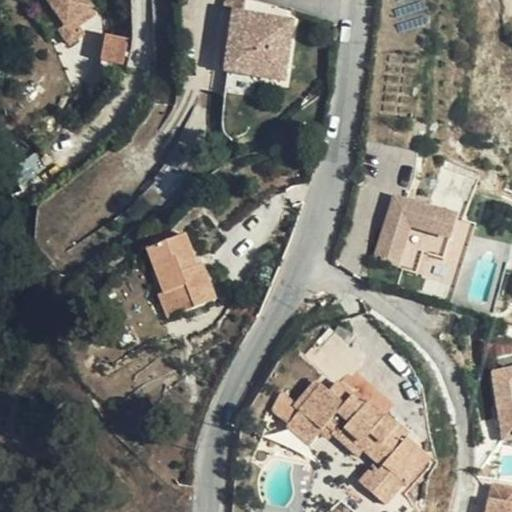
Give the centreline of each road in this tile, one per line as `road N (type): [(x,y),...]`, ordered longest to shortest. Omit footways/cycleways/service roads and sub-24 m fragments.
road 1 (tertiary): [(207,511),(208,454),(224,399),(289,289),(337,155),(362,0)]
road 2 (unknown): [(299,260),(401,313),(439,348),(471,443),(461,511)]
road 3 (unknown): [(137,0),(137,52),(110,106),(27,177)]
